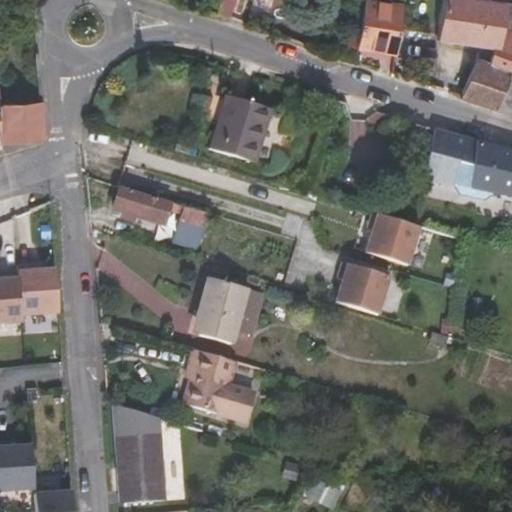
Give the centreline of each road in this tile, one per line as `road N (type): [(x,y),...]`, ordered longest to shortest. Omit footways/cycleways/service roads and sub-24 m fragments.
road 1 (residential): [(60,156),(89,511)]
road 2 (residential): [(181,24),(511,125)]
